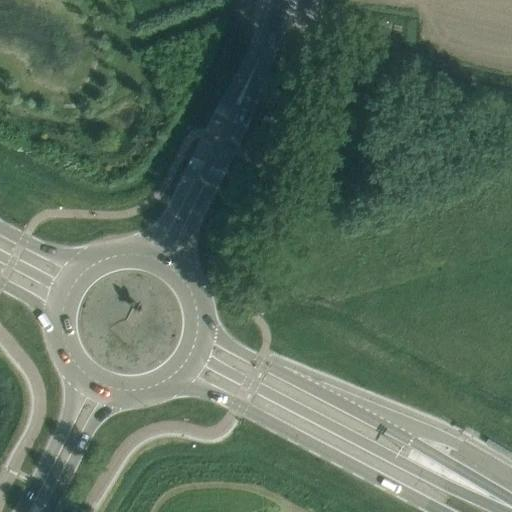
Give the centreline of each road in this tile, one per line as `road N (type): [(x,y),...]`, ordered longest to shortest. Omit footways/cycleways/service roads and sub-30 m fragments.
road 1 (secondary): [(511,508),(214,349),(200,328)]
road 2 (secondary): [(163,386),(200,389),(442,511)]
road 3 (track): [(511,87),(315,22)]
road 4 (tertiary): [(238,101),(207,135),(165,225),(136,253)]
road 5 (tertiary): [(181,275),(186,235),(238,101)]
road 6 (tertiary): [(73,367),(72,406),(22,511)]
road 7 (tertiary): [(48,511),(97,417),(122,394)]
